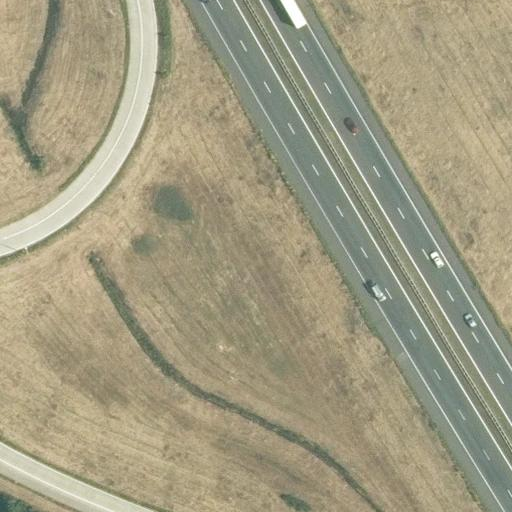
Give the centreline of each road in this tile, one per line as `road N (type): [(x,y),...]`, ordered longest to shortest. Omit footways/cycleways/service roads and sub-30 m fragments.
road 1 (motorway): [(225,0),(511,484)]
road 2 (motorway): [(511,397),(270,0)]
road 3 (motorway): [(140,0),(142,65),(116,146),(59,210),(0,240)]
road 4 (motorway): [(0,455),(120,511)]
